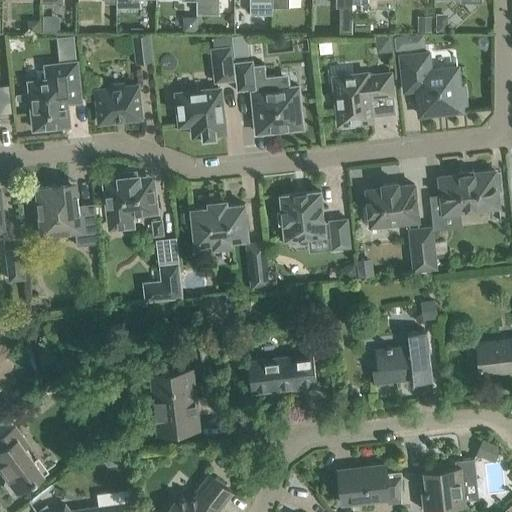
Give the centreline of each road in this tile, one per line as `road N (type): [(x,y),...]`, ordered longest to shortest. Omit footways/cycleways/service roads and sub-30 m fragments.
road 1 (residential): [(0,159),(124,146),(194,173),(484,140),(504,112),(504,0)]
road 2 (residential): [(511,433),(480,416),(316,431),(281,460),(263,511)]
